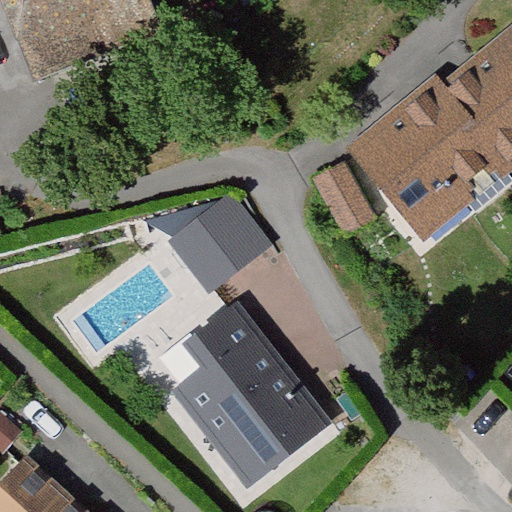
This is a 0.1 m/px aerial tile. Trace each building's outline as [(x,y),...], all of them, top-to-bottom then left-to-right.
[(0,0),(0,25),(15,20),(29,58),(160,9),(156,0),(0,0)] [(511,29),(444,82),(511,164),(511,29)] [(440,77),(353,148),(425,239),(511,169),(511,164),(444,82),(440,77)] [(346,154),(312,176),(347,231),(382,208),(346,154)] [(231,197),(174,242),(211,290),(269,244),(231,197)] [(208,368),(178,392),(250,484),(328,424),(237,307),(190,344),(208,368)] [(112,511),(70,473),(34,511),(112,511)]
